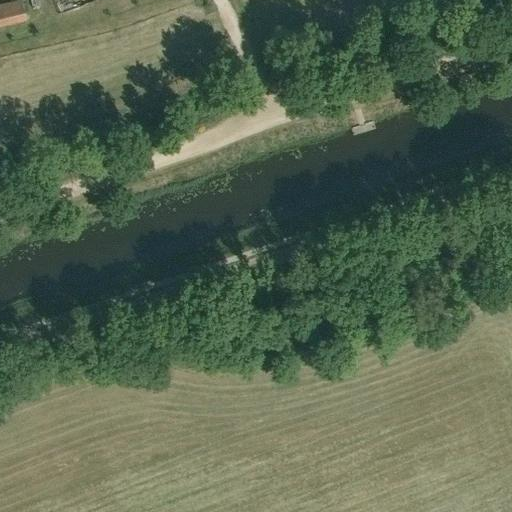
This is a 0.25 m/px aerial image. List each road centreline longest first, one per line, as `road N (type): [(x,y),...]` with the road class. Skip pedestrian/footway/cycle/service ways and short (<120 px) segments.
road 1 (track): [(511,175),(0,348)]
road 2 (track): [(275,124),(0,218)]
road 3 (unclassified): [(275,124),(511,44)]
road 4 (unclassified): [(275,124),(218,0)]
